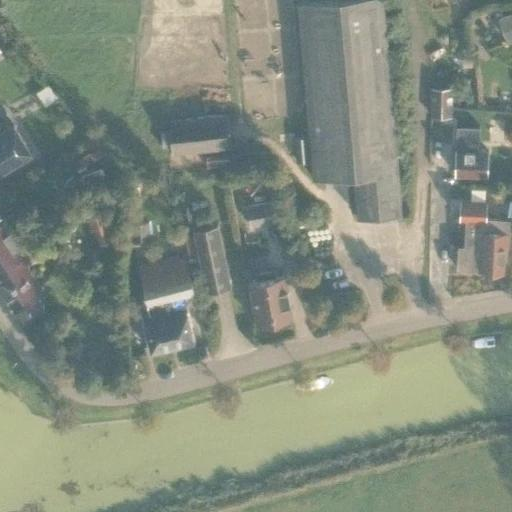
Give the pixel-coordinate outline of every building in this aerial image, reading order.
[(298,0),(314,175),(354,171),(358,214),(403,210),(384,0),(298,0)] [(509,40),(511,38),(511,8),(499,13),(509,40)] [(431,85),(431,114),(452,114),(452,85),(431,85)] [(227,112),(170,117),(173,150),(230,145),(227,112)] [(0,169),(32,150),(15,121),(0,129),(0,169)] [(480,122),(457,122),(456,170),(488,171),(488,146),(479,146),(480,122)] [(229,151),(229,161),(265,158),(265,149),(229,151)] [(487,185),(486,197),(505,197),(505,185),(487,185)] [(40,220),(58,209),(49,195),(31,207),(40,220)] [(510,215),(487,214),(488,197),(461,196),(461,215),(467,216),(466,243),(459,243),(458,266),(506,268),(507,229),(510,229),(510,215)] [(247,203),(251,224),(275,219),(271,198),(247,203)] [(94,226),(100,241),(116,235),(105,207),(85,215),(90,228),(94,226)] [(207,287),(233,282),(220,219),(194,225),(207,287)] [(131,220),(131,242),(150,242),(149,220),(131,220)] [(45,289),(18,248),(23,245),(13,229),(8,232),(3,224),(0,225),(0,269),(4,275),(0,277),(25,317),(45,304),(38,293),(45,289)] [(196,289),(186,249),(138,261),(151,311),(143,313),(152,348),(198,337),(189,302),(177,305),(174,294),(196,289)] [(257,320),(294,312),(285,271),(276,273),(274,266),(256,270),(258,277),(249,279),(257,320)]
